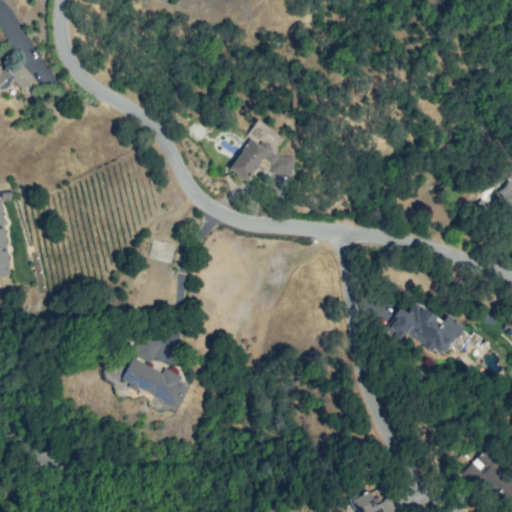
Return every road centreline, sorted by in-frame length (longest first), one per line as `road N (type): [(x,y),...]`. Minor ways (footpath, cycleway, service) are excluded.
road 1 (residential): [(511,276),(428,237),(333,234),(229,218),(192,194),(162,128),(77,69),(61,26),(63,0)]
road 2 (residential): [(454,511),(386,462),(333,234)]
road 3 (residential): [(120,511),(71,466),(0,421)]
